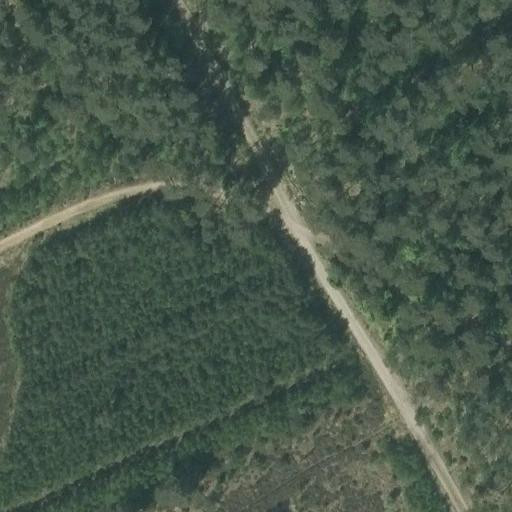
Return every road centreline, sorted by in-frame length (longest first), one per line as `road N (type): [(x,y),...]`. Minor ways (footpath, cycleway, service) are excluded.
road 1 (track): [(306,242),(274,214),(200,185),(126,189),(0,254)]
road 2 (track): [(172,0),(306,242)]
road 3 (track): [(306,242),(342,253),(452,325),(505,346)]
road 4 (track): [(397,397),(306,242)]
